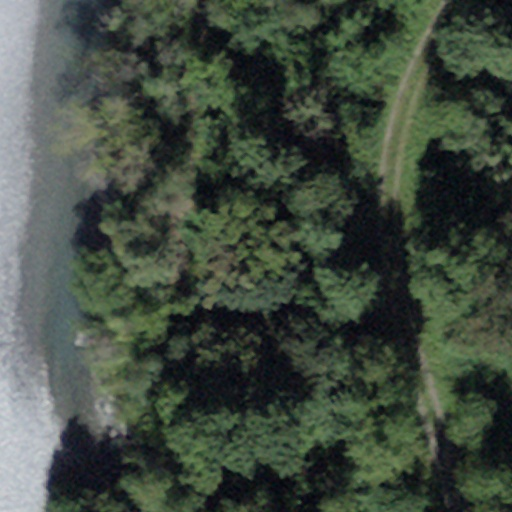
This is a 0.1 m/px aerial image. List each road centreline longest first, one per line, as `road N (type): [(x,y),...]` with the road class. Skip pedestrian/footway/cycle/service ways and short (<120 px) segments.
road 1 (track): [(457,511),(391,239),(404,111),(455,0)]
road 2 (track): [(192,0),(197,196)]
